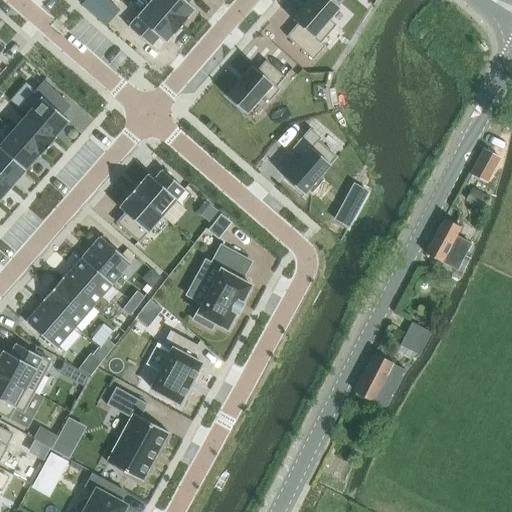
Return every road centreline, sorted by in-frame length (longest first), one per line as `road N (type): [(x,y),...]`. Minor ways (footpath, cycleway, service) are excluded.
road 1 (tertiary): [(280,511),(511,57)]
road 2 (residential): [(150,115),(308,267),(175,511)]
road 3 (residential): [(150,115),(0,287)]
road 4 (residential): [(18,0),(150,115)]
road 5 (residential): [(246,0),(150,115)]
